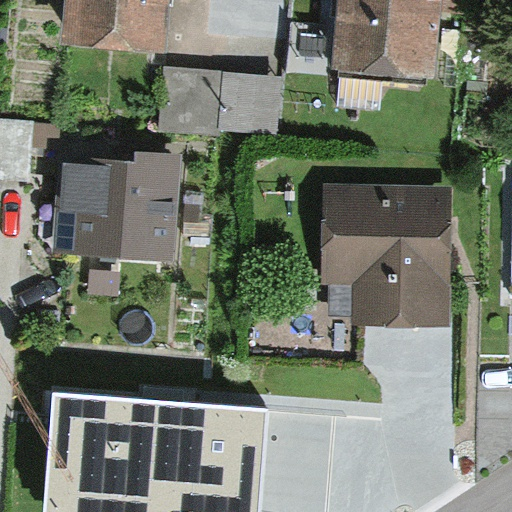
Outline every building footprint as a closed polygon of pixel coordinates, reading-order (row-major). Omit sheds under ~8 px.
[(78,0),(74,55),(165,62),(169,0),(78,0)] [(431,88),(437,0),(329,0),(323,80),(431,88)] [(0,193),(31,195),(34,133),(0,131),(0,193)] [(53,243),(175,252),(183,144),(61,136),(53,243)] [(343,332),(443,334),(446,195),(316,193),(314,303),(252,302),(251,360),(342,362),(343,332)] [(52,395),(43,511),(259,511),(267,410),(52,395)]
